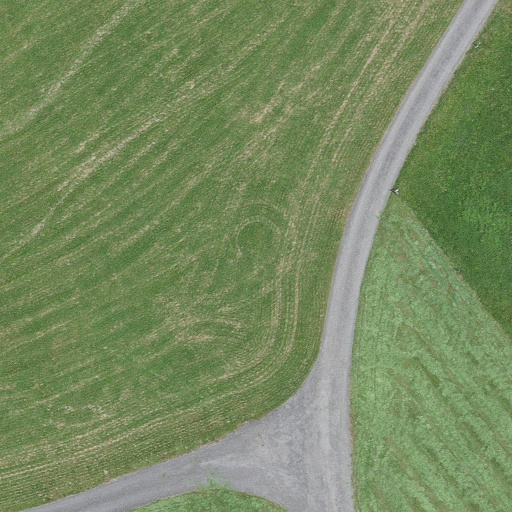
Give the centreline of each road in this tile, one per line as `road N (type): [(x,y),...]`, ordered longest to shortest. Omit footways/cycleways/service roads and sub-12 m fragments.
road 1 (track): [(481,0),(433,78),(342,295),(330,436)]
road 2 (track): [(330,436),(98,511)]
